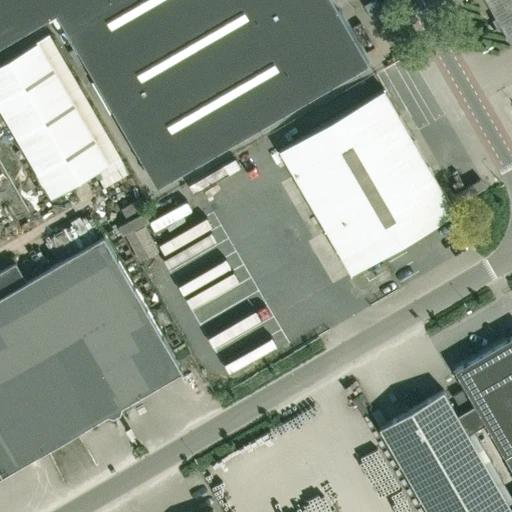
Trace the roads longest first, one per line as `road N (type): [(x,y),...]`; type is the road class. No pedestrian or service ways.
road 1 (unclassified): [(71,511),(511,257)]
road 2 (unclassified): [(511,173),(412,0)]
